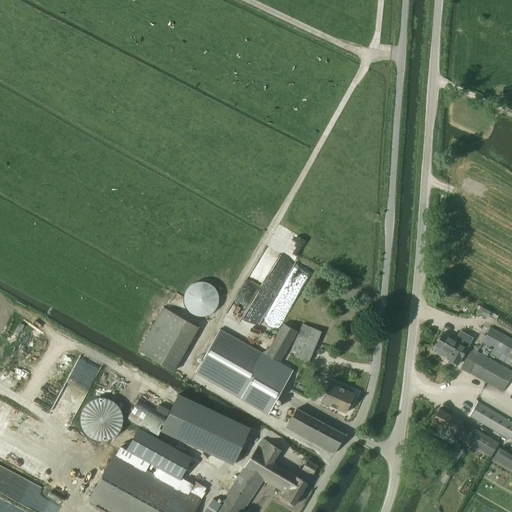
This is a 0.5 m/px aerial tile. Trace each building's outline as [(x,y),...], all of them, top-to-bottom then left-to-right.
[(206,276),(182,298),(202,319),(226,297),(206,276)] [(174,371),(198,327),(163,307),(139,351),(174,371)] [(479,309),(478,312),(488,317),(489,314),(491,312),(480,307),(479,309)] [(280,363),(297,332),(283,323),(265,354),(280,363)] [(482,342),(511,359),(511,339),(491,327),(482,342)] [(293,370),(265,355),(219,329),(195,372),(268,414),(293,370)] [(460,331),(455,340),(443,333),(436,345),(460,359),(467,347),(470,343),(465,340),(467,335),(460,331)] [(503,392),(511,375),(511,371),(472,349),(461,368),(503,392)] [(69,418),(97,371),(81,362),(55,405),(63,410),(61,413),(69,418)] [(346,413),(354,394),(323,380),(319,389),(325,392),(321,402),(324,403),(323,405),(328,407),(329,405),(346,413)] [(167,417),(161,431),(233,465),(250,428),(178,394),(167,417)] [(82,431),(118,442),(129,407),(93,396),(82,431)] [(161,431),(167,417),(138,400),(127,419),(158,437),(161,431)] [(511,438),(511,422),(477,402),(474,409),(469,416),(509,439),(510,438),(511,438)] [(158,404),(156,410),(167,415),(170,409),(158,404)] [(334,453),(344,435),(296,409),(286,427),(334,453)] [(457,433),(463,421),(452,414),(451,416),(439,409),(432,420),(445,427),(446,426),(457,433)] [(457,437),(482,451),(491,456),(499,443),(489,438),(465,424),(457,437)] [(126,450),(170,474),(180,480),(192,458),(182,452),(138,428),(126,450)] [(0,434),(0,453),(54,478),(61,462),(0,434)] [(241,511),(262,479),(272,462),(280,450),(262,439),(214,511),(241,511)] [(511,454),(499,447),(492,460),(511,471),(511,454)] [(109,511),(193,511),(200,500),(114,453),(88,500),(109,511)] [(312,474),(317,465),(309,460),(304,469),(312,474)] [(307,483),(272,462),(262,479),(287,494),(284,499),(294,505),(307,483)] [(432,477),(436,469),(431,467),(427,474),(432,477)] [(445,474),(441,481),(446,484),(450,476),(445,474)]
